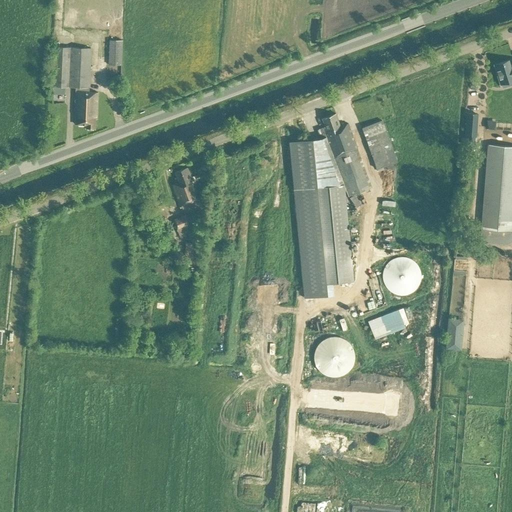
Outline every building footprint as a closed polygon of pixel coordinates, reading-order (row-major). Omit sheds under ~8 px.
[(108,64),(120,65),(122,40),(109,40),(108,64)] [(74,115),(76,115),(76,124),(86,125),(86,128),(94,129),(95,118),(97,118),(98,92),(89,92),(91,48),(54,46),(52,86),(75,87),(74,115)] [(509,60),(495,64),(500,83),(511,79),(511,64),(511,65),(509,60)] [(371,187),(348,123),(340,126),(335,113),(322,119),(325,127),(317,129),(319,135),(289,138),(305,297),(333,294),(332,283),(353,281),(344,191),(346,191),(348,196),(371,187)] [(465,113),(463,133),(463,145),(474,145),(477,114),(465,113)] [(376,168),(396,161),(382,120),(362,127),(376,168)] [(511,146),(487,144),(480,228),(511,230),(511,146)] [(207,232),(197,209),(202,207),(199,199),(200,199),(193,181),(203,177),(201,173),(191,177),(188,167),(175,172),(179,182),(172,184),(180,206),(181,206),(184,214),(172,218),(180,237),(193,232),(195,237),(207,232)] [(167,216),(162,204),(152,208),(157,220),(167,216)] [(467,239),(467,231),(458,231),(458,238),(467,239)] [(184,263),(197,264),(199,243),(186,242),(184,263)] [(384,268),(383,273),(383,278),(384,284),(387,288),(391,292),(396,294),(401,295),(407,295),(412,292),(416,289),(419,284),(421,279),(421,274),(419,268),(417,264),(412,260),(408,258),(402,257),(397,257),(392,260),(387,263),(384,268)] [(368,321),(375,339),(405,327),(404,324),(409,322),(403,307),(398,309),(368,321)] [(447,318),(445,349),(461,350),(464,319),(447,318)] [(323,339),(319,343),(316,347),(314,352),(314,357),(315,363),(317,367),(320,371),(325,374),(330,376),(335,377),(340,376),(345,373),(349,370),(352,366),(354,361),(354,355),(353,350),(351,345),(348,341),(343,338),(338,337),(333,336),(328,337),(323,339)]
